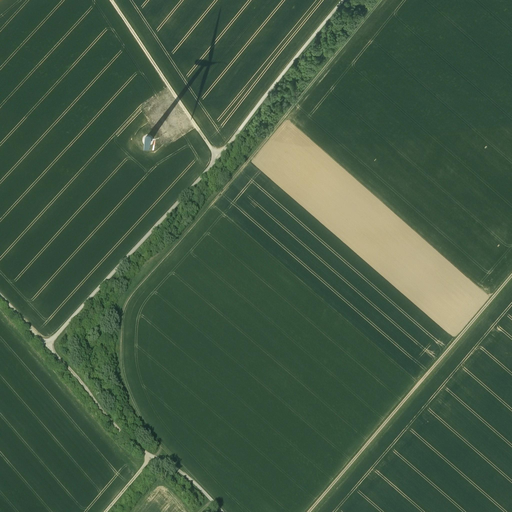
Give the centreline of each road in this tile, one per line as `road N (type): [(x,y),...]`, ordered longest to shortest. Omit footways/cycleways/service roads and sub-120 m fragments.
road 1 (track): [(382,0),(128,300),(120,358),(129,391),(186,473)]
road 2 (track): [(48,345),(351,0)]
road 3 (track): [(307,511),(511,273)]
road 4 (track): [(110,0),(218,159)]
road 5 (track): [(48,345),(131,443),(154,458)]
